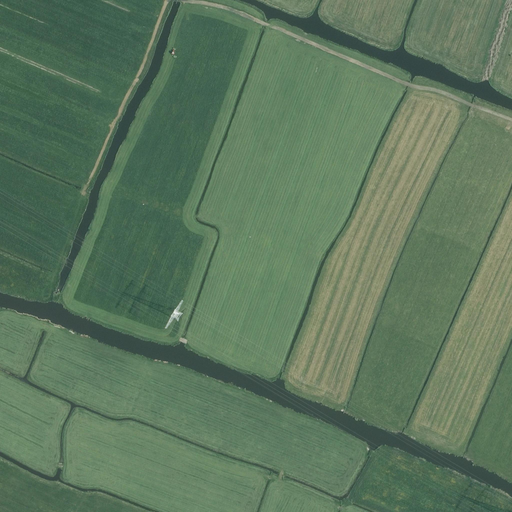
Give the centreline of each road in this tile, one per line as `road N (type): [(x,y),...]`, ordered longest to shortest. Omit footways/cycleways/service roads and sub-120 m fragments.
road 1 (track): [(167,0),(54,277),(43,286),(0,270)]
road 2 (track): [(511,120),(187,0)]
